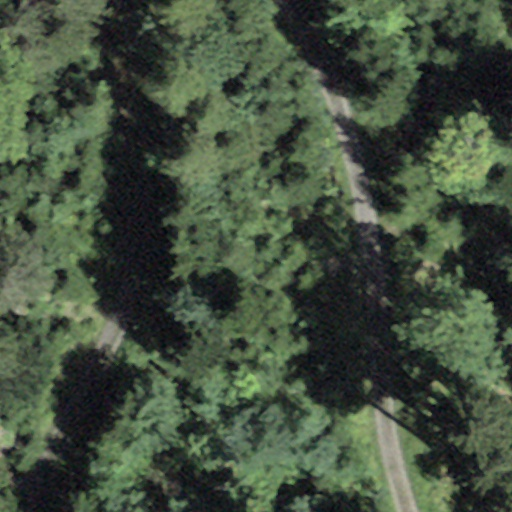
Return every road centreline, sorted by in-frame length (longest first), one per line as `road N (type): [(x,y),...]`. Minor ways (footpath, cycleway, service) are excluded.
road 1 (track): [(34,511),(101,367),(133,273),(142,185),(120,0)]
road 2 (track): [(297,0),(331,56),(350,131),(411,511)]
